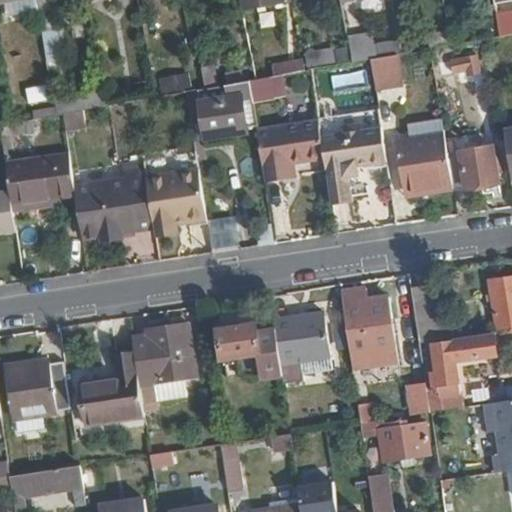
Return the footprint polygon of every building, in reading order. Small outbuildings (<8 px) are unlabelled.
[(53,15),(50,0),(35,0),(38,18),(53,15)] [(287,8),(285,0),(237,0),(240,15),(287,8)] [(511,38),(511,14),(494,17),(498,41),(511,38)] [(42,61),(57,61),(56,25),(41,26),(42,61)] [(400,57),(397,42),(374,45),(372,35),(346,39),(351,66),(371,63),(400,57)] [(451,49),(448,35),(428,38),(431,52),(451,49)] [(337,45),(319,50),(322,63),(341,58),(337,45)] [(408,88),(403,57),(400,57),(371,63),(376,93),(408,88)] [(270,63),(272,75),(300,70),(298,58),(270,63)] [(481,76),(478,59),(438,65),(441,78),(467,74),(467,78),(481,76)] [(276,126),(272,100),(296,97),(293,76),(248,84),(255,129),(276,126)] [(106,109),(102,91),(52,100),(55,117),(106,109)] [(248,137),(242,100),(197,107),(204,149),(222,146),(221,141),(248,137)] [(156,144),(156,121),(119,121),(119,145),(156,144)] [(110,143),(107,122),(75,128),(78,148),(110,143)] [(319,138),(317,124),(256,134),(264,183),(291,179),(290,164),(322,159),(319,138)] [(390,181),(381,128),(362,132),(362,128),(341,131),(341,135),(319,138),(322,159),(330,203),(371,198),(369,185),(390,181)] [(452,187),(448,159),(445,140),(398,147),(404,193),(452,187)] [(503,177),(501,163),(494,163),(492,152),(448,159),(452,187),(454,195),(498,188),(497,178),(503,177)] [(73,191),(68,157),(4,166),(9,193),(11,207),(74,197),(73,191)] [(205,216),(198,171),(145,181),(152,227),(153,236),(179,232),(176,221),(205,216)] [(152,227),(145,181),(144,178),(73,191),(74,197),(80,233),(102,230),(101,236),(152,227)] [(11,207),(9,193),(0,194),(0,237),(16,235),(11,207)] [(213,217),(213,244),(236,244),(235,217),(213,217)] [(511,331),(511,280),(491,284),(498,333),(511,331)] [(439,343),(430,289),(410,292),(418,346),(421,345),(439,343)] [(399,362),(389,300),(367,303),(365,290),(341,293),(354,370),(399,362)] [(331,358),(324,314),(274,322),(276,339),(283,385),(303,382),(300,363),(331,358)] [(283,385),(276,339),(253,342),(251,327),(217,331),(221,362),(261,357),(265,387),(283,385)] [(197,376),(190,328),(147,334),(147,338),(132,341),(134,356),(141,401),(157,398),(155,383),(197,376)] [(455,363),(480,359),(479,348),(490,346),(488,335),(439,343),(421,345),(432,414),(445,412),(442,399),(460,396),(455,363)] [(141,401),(134,356),(117,359),(120,380),(82,386),(88,429),(144,422),(141,401)] [(72,412),(65,369),(40,373),(37,369),(7,373),(14,420),(72,412)] [(511,401),(487,405),(493,435),(502,434),(506,457),(499,458),(502,475),(511,473),(511,401)] [(378,433),(376,423),(359,425),(361,435),(378,433)] [(428,455),(423,426),(378,433),(382,462),(388,461),(390,470),(405,468),(403,458),(428,455)] [(292,451),(290,436),(271,439),(274,454),(292,451)] [(149,455),(151,466),(173,462),(171,451),(149,455)] [(239,490),(235,459),(221,461),(226,492),(239,490)] [(84,490),(80,467),(10,478),(15,511),(25,511),(24,501),(84,490)] [(336,511),(332,483),(297,489),(300,507),(300,511),(336,511)] [(388,511),(385,483),(369,486),(373,511),(388,511)] [(145,511),(144,502),(99,510),(99,511),(145,511)]
